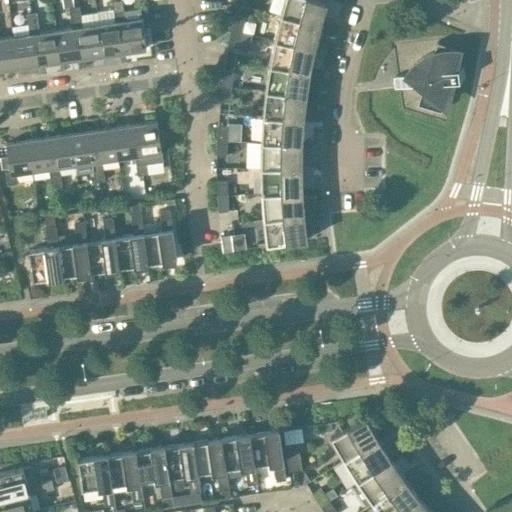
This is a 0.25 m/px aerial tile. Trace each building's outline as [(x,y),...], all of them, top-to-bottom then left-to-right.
[(118,0),(112,1),(113,11),(124,10),(122,0),(118,0)] [(284,0),(283,3),(280,14),(319,25),(322,14),(326,1),(322,0),(284,0)] [(69,7),(71,18),(81,16),(79,6),(69,7)] [(125,20),(120,21),(124,51),(146,48),(145,39),(148,38),(146,26),(143,27),(141,8),(124,10),(125,20)] [(99,24),(103,54),(124,51),(120,21),(125,20),(124,10),(113,11),(115,22),(99,24)] [(26,13),(28,24),(38,22),(37,12),(26,13)] [(277,26),(274,39),(313,48),(316,35),(319,25),(280,14),(277,26)] [(231,30),(241,32),(245,17),(234,15),(231,30)] [(56,30),(60,60),(82,57),(77,27),(82,26),(81,16),(71,18),(72,28),(56,30)] [(13,36),(18,66),(39,63),(35,33),(40,32),(38,22),(28,24),(29,34),(13,36)] [(77,27),(82,57),(103,54),(99,24),(82,26),(77,27)] [(35,33),(39,63),(60,60),(56,30),(40,32),(35,33)] [(228,45),(238,47),(241,32),(231,30),(228,45)] [(0,69),(18,66),(13,36),(0,38),(0,69)] [(271,53),(269,65),(308,72),(310,61),(313,48),(274,39),(271,53)] [(417,103),(441,111),(450,81),(465,79),(464,67),(454,68),(461,49),(437,41),(434,51),(429,53),(425,55),(421,58),(417,60),(414,64),(410,67),(407,71),(405,75),(395,76),(397,88),(423,84),(417,103)] [(267,77),(265,90),(305,95),(307,82),(308,72),(269,65),(267,77)] [(221,85),(232,86),(234,70),(223,69),(221,85)] [(219,100),(230,102),(232,86),(221,85),(219,100)] [(264,104),(262,116),(302,119),(303,108),(305,95),(265,90),(264,104)] [(262,128),(261,142),(301,143),(302,130),(302,119),(262,116),(262,128)] [(157,121),(135,124),(140,154),(134,155),(136,165),(146,163),(145,153),(162,151),(160,142),(163,141),(161,129),(159,130),(157,121)] [(135,124),(114,127),(118,157),(134,155),(140,154),(135,124)] [(217,140),(227,140),(228,125),(217,124),(217,140)] [(97,160),(92,161),(93,171),(103,170),(102,159),(118,157),(114,127),(92,130),(97,160)] [(71,133),(75,163),(92,161),(97,160),(92,130),(71,133)] [(49,167),(50,177),(61,176),(59,166),(75,163),(71,133),(50,136),(54,166),(49,167)] [(33,170),(49,167),(54,166),(50,136),(28,139),(33,170)] [(16,172),(33,170),(28,139),(6,143),(10,172),(6,172),(8,184),(18,182),(16,172)] [(216,156),(227,156),(227,140),(217,140),(216,156)] [(261,155),(261,167),(301,167),(301,156),(301,143),(261,142),(261,155)] [(146,163),(136,165),(137,175),(148,174),(146,163)] [(261,179),(261,193),(301,191),(301,167),(261,167),(261,179)] [(103,170),(93,171),(95,182),(105,180),(103,170)] [(50,177),(52,188),(62,186),(61,176),(50,177)] [(217,180),(217,195),(228,195),(227,179),(217,180)] [(262,207),(263,219),(303,215),(302,204),(301,191),(261,193),(262,207)] [(217,195),(218,211),(229,211),(228,195),(217,195)] [(144,232),(148,262),(177,258),(170,209),(160,210),(162,230),(144,232)] [(115,236),(119,267),(148,262),(144,232),(141,213),(131,214),(134,234),(116,236),(115,236)] [(265,231),(266,245),(306,239),(303,215),(263,219),(265,231)] [(87,241),(91,271),(119,267),(115,236),(116,236),(113,217),(103,218),(105,238),(87,240),(87,241)] [(58,245),(62,275),(91,271),(87,241),(87,240),(84,221),(74,223),(77,242),(59,245),(58,245)] [(29,249),(33,279),(62,275),(58,245),(59,245),(56,225),(46,227),(48,246),(29,249)] [(221,236),(223,251),(233,250),(231,234),(221,236)] [(344,460),(378,439),(372,430),(366,417),(330,437),(337,449),(344,460)] [(279,429),(250,434),(254,464),(255,464),(273,461),(276,480),(286,479),(279,429)] [(250,434),(221,438),(226,468),(245,465),(247,484),(258,483),(255,464),(254,464),(250,434)] [(221,438),(193,442),(197,472),(198,472),(216,469),(219,489),(229,487),(226,468),(221,438)] [(357,481),(391,459),(383,448),(378,439),(344,460),(350,470),(357,481)] [(193,442),(164,446),(169,476),(188,473),(190,493),(201,491),(198,472),(197,472),(193,442)] [(285,444),(289,471),(302,469),(298,442),(285,444)] [(164,446),(136,450),(140,480),(141,480),(159,478),(162,497),(172,495),(169,476),(164,446)] [(112,484),(131,482),(133,501),(144,500),(141,480),(140,480),(136,450),(107,454),(112,484)] [(102,486),(105,505),(115,504),(112,484),(107,454),(78,459),(83,489),(102,486)] [(371,500),(372,502),(404,479),(391,459),(357,481),(360,484),(354,488),(354,493),(360,503),(365,504),(371,500)] [(0,472),(0,496),(29,489),(30,494),(43,491),(41,481),(36,483),(32,465),(23,466),(0,472)] [(41,481),(43,491),(53,488),(53,489),(54,488),(51,478),(50,479),(41,481)] [(379,511),(401,511),(419,498),(411,487),(404,479),(372,502),(379,511)] [(312,492),(321,506),(330,500),(321,487),(312,492)] [(0,496),(0,511),(26,511),(34,510),(30,494),(29,489),(0,496)] [(431,511),(428,508),(419,498),(401,511),(431,511)] [(321,506),(325,511),(337,511),(330,500),(321,506)]
